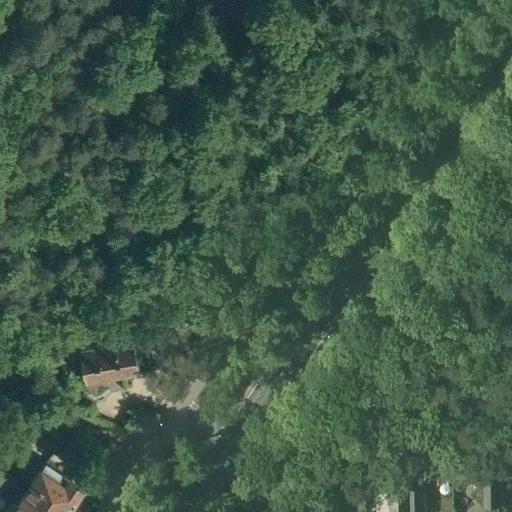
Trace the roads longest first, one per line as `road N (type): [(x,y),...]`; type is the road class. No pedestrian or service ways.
road 1 (primary): [(226,449),(511,47)]
road 2 (unknown): [(0,407),(170,411)]
